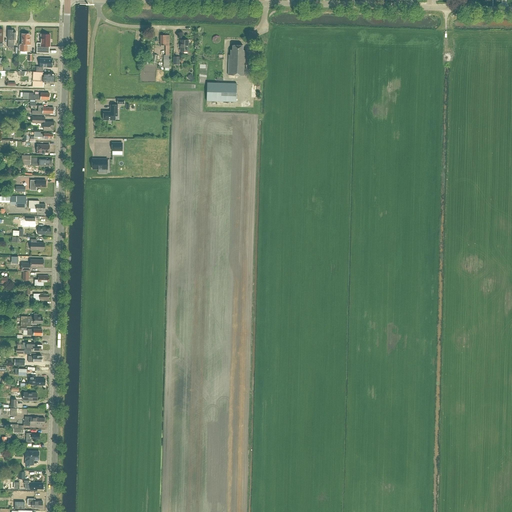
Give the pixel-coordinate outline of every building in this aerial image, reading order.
[(16,31),(13,31),(12,31),(11,30),(9,30),(9,31),(8,31),(8,39),(8,48),(14,48),(14,40),(16,40),(16,31)] [(31,45),(31,37),(30,37),(30,34),(22,34),(22,44),(21,44),(20,51),(27,51),(28,45),(31,45)] [(37,46),(36,53),(43,53),(44,46),(50,46),(50,35),(42,34),(41,46),(37,46)] [(169,59),(169,54),(169,36),(160,35),(160,46),(165,46),(165,54),(165,55),(163,55),(163,67),(164,67),(168,67),(169,59)] [(243,50),(243,45),(233,45),(232,50),(231,50),(231,55),(229,55),(228,75),(245,75),(246,50),(243,50)] [(52,67),(52,59),(40,58),(40,67),(36,66),(36,72),(43,72),(43,67),(52,67)] [(43,87),(44,82),(54,83),(55,82),(56,75),(55,74),(51,74),(51,73),(43,73),(33,72),(32,86),(43,87)] [(237,102),(237,83),(208,83),(207,101),(237,102)] [(118,112),(118,105),(110,105),(110,109),(111,109),(111,112),(103,111),(103,120),(115,120),(115,112),(118,112)] [(53,114),(53,108),(43,108),(43,106),(38,106),(38,111),(35,111),(32,111),(32,115),(49,115),(49,114),(53,114)] [(54,127),(54,123),(50,123),(50,122),(45,122),(45,117),(33,117),(32,123),(44,123),(44,130),(53,131),(53,127),(54,127)] [(114,142),(114,150),(124,150),(124,142),(114,142)] [(49,153),(50,145),(38,145),(37,153),(45,154),(45,153),(49,153)] [(31,158),(31,156),(24,156),(22,156),(22,164),(31,165),(31,166),(47,166),(47,165),(52,165),(52,159),(47,159),(47,158),(31,158)] [(93,159),(93,166),(94,167),(94,169),(99,169),(98,173),(106,173),(106,169),(107,169),(107,159),(93,159)] [(46,180),(36,180),(31,180),(30,190),(36,190),(37,187),(46,187),(46,186),(46,184),(46,180)] [(17,197),(17,207),(26,207),(26,197),(17,197)] [(29,208),(37,209),(36,211),(45,212),(45,204),(39,204),(39,201),(29,201),(29,208)] [(35,227),(36,218),(21,218),(20,227),(35,227)] [(44,250),(44,243),(37,243),(37,240),(31,240),(31,250),(44,250)] [(44,268),(44,260),(31,259),(31,263),(22,263),(22,271),(31,271),(31,268),(44,268)] [(50,282),(50,277),(48,277),(48,276),(38,276),(38,280),(35,280),(35,285),(43,286),(43,282),(50,282)] [(43,295),(43,294),(40,294),(34,294),(34,302),(40,302),(40,300),(49,301),(49,295),(43,295)] [(38,317),(38,314),(34,314),(34,317),(21,316),(21,325),(31,326),(31,321),(34,321),(34,323),(42,323),(42,322),(43,322),(43,320),(42,320),(42,319),(42,317),(38,317)] [(27,335),(34,335),(42,335),(42,329),(34,329),(26,329),(27,326),(21,325),(21,330),(27,330),(27,335)] [(42,350),(42,345),(34,345),(34,342),(27,342),(27,347),(28,347),(28,349),(34,349),(34,350),(42,350)] [(45,385),(45,379),(36,378),(36,376),(29,376),(29,385),(35,385),(45,385)] [(37,401),(37,393),(24,393),(23,401),(37,401)] [(28,423),(25,423),(25,426),(43,426),(43,424),(44,424),(45,418),(40,418),(40,421),(39,421),(39,422),(33,421),(30,421),(30,420),(29,419),(29,422),(28,422),(28,423)] [(39,439),(39,434),(35,434),(35,433),(26,433),(26,442),(31,442),(32,439),(35,439),(39,439)] [(34,459),(39,460),(39,452),(26,451),(26,464),(33,465),(33,464),(32,464),(32,459),(34,459)] [(43,489),(43,483),(30,483),(30,481),(25,481),(25,482),(24,482),(24,483),(25,483),(25,484),(25,485),(25,489),(31,489),(31,490),(37,490),(37,488),(43,489)] [(42,508),(42,507),(43,501),(32,501),(32,499),(28,498),(28,505),(32,505),(32,508),(42,508)]
